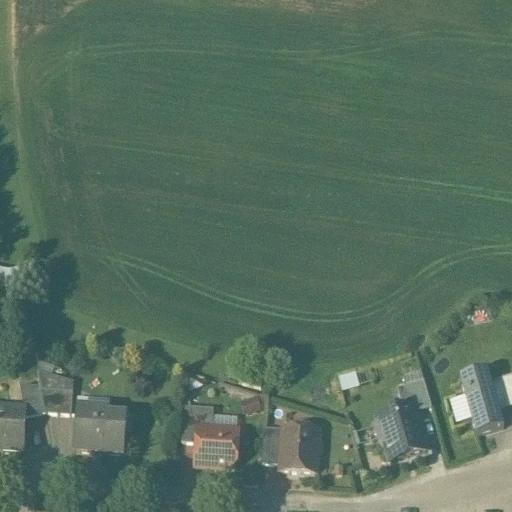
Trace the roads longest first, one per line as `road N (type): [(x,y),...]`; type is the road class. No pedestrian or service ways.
road 1 (residential): [(0,483),(264,502)]
road 2 (residential): [(264,502),(382,506),(511,476)]
